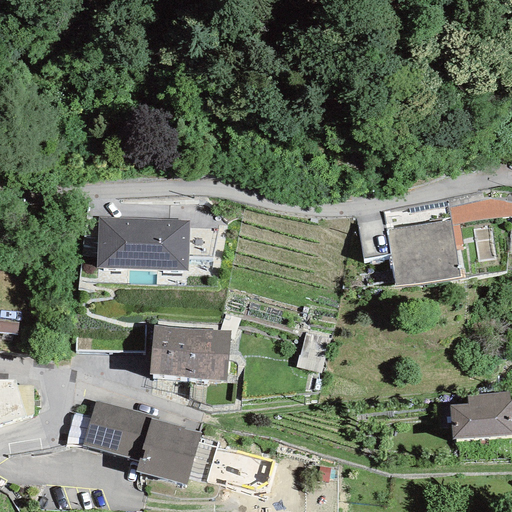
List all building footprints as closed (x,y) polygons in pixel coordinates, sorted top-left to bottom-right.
[(511,209),(511,203),(489,199),(449,208),(451,221),(454,247),(462,245),(459,224),(474,221),(490,219),(501,218),(511,216),(511,209)] [(190,220),(99,217),(97,268),(188,271),(190,220)] [(451,221),(387,229),(395,286),(459,277),(454,247),(451,221)] [(0,331),(25,334),(26,325),(0,321),(0,331)] [(153,325),(149,374),(225,380),(229,331),(153,325)] [(322,373),(330,339),(305,333),(295,367),(322,373)] [(0,423),(25,416),(15,381),(0,381),(0,423)] [(452,441),(511,435),(511,399),(510,400),(510,391),(466,394),(467,403),(449,405),(452,441)] [(186,487),(201,434),(184,429),(184,428),(158,420),(158,417),(94,399),(80,446),(137,462),(134,473),(186,487)]
